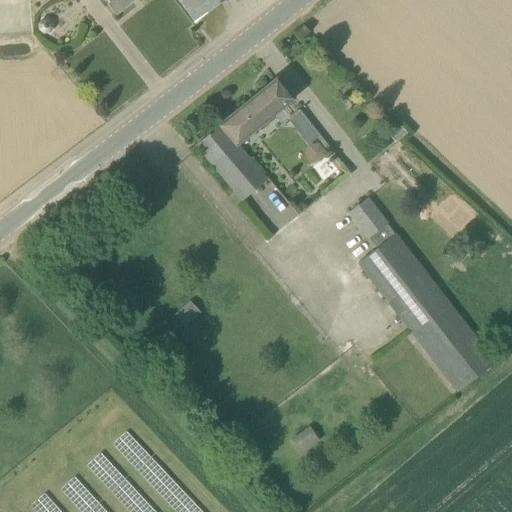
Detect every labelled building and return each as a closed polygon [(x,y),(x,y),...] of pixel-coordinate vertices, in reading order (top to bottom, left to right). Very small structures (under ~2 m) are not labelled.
[(134,0),(103,0),(115,15),(134,0)] [(178,0),(196,23),(225,0),(178,0)] [(43,19),(38,24),(38,30),(43,34),(49,34),(54,28),(53,22),(48,18),(43,19)] [(276,80),(222,124),(238,142),(256,128),(261,131),(269,125),(268,119),(277,112),(292,100),(276,80)] [(308,143),(320,134),(300,110),(289,119),(308,143)] [(238,142),(222,124),(196,146),(243,201),(269,180),(238,142)] [(320,163),(328,141),(315,137),(307,158),(320,163)] [(348,212),(368,239),(388,224),(368,198),(348,212)] [(377,249),(396,235),(388,224),(368,239),(377,249)] [(495,364),(396,235),(377,249),(357,264),(458,393),(495,364)] [(185,326),(200,313),(190,302),(175,315),(185,326)] [(318,441),(309,428),(291,441),(302,453),(318,441)]
